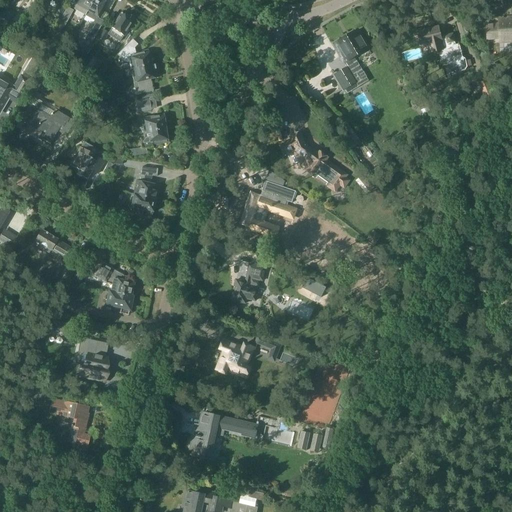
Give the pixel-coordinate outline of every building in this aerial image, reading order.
[(85,14),(93,0),(78,0),(74,8),(85,14)] [(105,1),(102,0),(93,0),(85,14),(96,21),(94,22),(100,26),(103,22),(97,18),(101,10),(100,10),(105,1)] [(54,14),(60,17),(65,9),(58,5),(54,14)] [(58,24),(63,27),(64,27),(73,11),(67,7),(58,24)] [(109,31),(110,31),(108,33),(103,30),(98,38),(103,42),(108,35),(120,43),(124,36),(136,18),(127,12),(125,15),(121,12),(111,28),(109,31)] [(499,26),(487,26),(487,39),(500,39),(500,41),(511,40),(511,18),(499,20),(499,26)] [(91,41),(100,26),(94,22),(85,38),(87,39),(81,50),(86,53),(93,42),(91,41)] [(53,34),(58,37),(63,27),(58,24),(53,34)] [(442,41),(439,27),(418,32),(422,47),(429,45),(431,52),(441,50),(442,52),(440,56),(441,61),(446,60),(447,65),(452,64),(453,69),(458,67),(460,73),(465,71),(467,67),(465,59),(463,57),(460,44),(456,45),(453,35),(445,37),(446,40),(442,41)] [(345,62),(346,62),(348,66),(333,75),(343,92),(359,82),(355,76),(360,73),(351,59),(369,48),(358,30),(334,44),(345,62)] [(133,68),(150,64),(147,50),(146,50),(147,52),(135,54),(134,48),(137,45),(132,40),(117,55),(122,60),(123,60),(124,61),(125,61),(127,61),(128,61),(130,69),(133,68)] [(150,64),(133,68),(139,94),(152,91),(149,79),(158,77),(155,65),(151,66),(150,64)] [(415,65),(413,74),(423,76),(425,66),(415,65)] [(0,111),(1,110),(8,98),(17,103),(29,80),(21,75),(14,87),(0,78),(0,111)] [(29,114),(24,122),(40,132),(42,129),(46,131),(42,139),(50,143),(57,130),(65,135),(72,123),(77,126),(83,116),(75,111),(71,119),(56,110),(54,114),(51,113),(49,116),(37,109),(40,104),(32,100),(25,112),(29,114)] [(148,100),(136,101),(137,112),(150,110),(148,100)] [(141,126),(142,132),(143,132),(164,129),(162,116),(141,119),(142,126),(141,126)] [(337,128),(354,152),(364,145),(347,122),(337,128)] [(120,136),(128,135),(126,127),(119,129),(120,136)] [(166,142),(164,129),(143,132),(144,139),(139,140),(140,148),(128,150),(129,156),(145,154),(145,148),(151,147),(151,145),(166,142)] [(352,177),(327,159),(329,157),(320,150),(318,153),(306,144),(300,131),(290,136),(291,139),(279,144),(284,154),(287,153),(294,169),(295,171),(296,172),(297,173),(299,174),(302,174),(305,172),(306,170),(315,177),(316,176),(329,185),(328,186),(331,187),(332,188),(335,188),(338,187),(340,186),(341,184),(345,187),(352,177)] [(87,179),(91,171),(98,175),(105,161),(95,155),(98,150),(84,142),(70,165),(77,169),(75,172),(77,173),(76,174),(81,176),(87,179)] [(108,163),(104,172),(109,174),(113,165),(108,163)] [(136,181),(133,194),(156,199),(159,185),(152,184),(150,183),(151,180),(148,179),(149,175),(152,176),(157,176),(157,169),(142,167),(141,175),(137,177),(136,181)] [(364,174),(356,181),(359,185),(368,179),(364,174)] [(288,207),(286,206),(285,206),(287,200),(292,202),(295,192),(266,182),(262,195),(251,191),(239,224),(250,228),(249,231),(258,234),(262,222),(264,223),(269,210),(285,215),(288,207)] [(105,184),(100,195),(108,198),(113,187),(105,184)] [(131,198),(129,206),(153,212),(156,199),(133,194),(131,194),(131,198)] [(110,216),(111,215),(113,210),(106,207),(104,211),(103,212),(110,216)] [(55,240),(56,239),(41,230),(34,241),(50,250),(50,249),(63,257),(69,248),(55,240)] [(374,247),(382,236),(374,231),(366,241),(374,247)] [(247,270),(245,281),(236,279),(231,300),(245,303),(246,298),(256,300),(260,280),(262,280),(264,274),(265,274),(267,267),(266,267),(266,266),(253,263),(254,262),(250,261),(248,270),(247,270)] [(105,284),(105,283),(112,284),(110,292),(130,296),(133,283),(127,282),(128,279),(122,278),(122,276),(102,263),(93,277),(105,284)] [(57,283),(65,287),(75,271),(66,266),(60,277),(57,283)] [(78,269),(72,280),(79,284),(86,273),(78,269)] [(326,288),(307,278),(302,287),(321,297),(326,288)] [(130,296),(110,292),(109,291),(108,296),(105,296),(104,300),(107,301),(106,305),(129,310),(132,297),(130,296)] [(73,303),(74,294),(65,292),(61,310),(75,312),(76,304),(73,303)] [(64,324),(53,321),(51,329),(63,331),(64,324)] [(83,365),(80,377),(104,382),(107,370),(105,370),(108,358),(106,358),(95,355),(98,342),(89,340),(86,354),(88,355),(86,365),(83,364),(83,365)] [(222,358),(221,357),(216,370),(225,374),(227,369),(234,372),(233,373),(246,378),(250,368),(245,367),(248,360),(249,360),(254,347),(244,344),(243,348),(236,346),(236,345),(223,340),(220,349),(225,351),(222,358)] [(63,403),(50,400),(47,413),(60,416),(72,419),(70,425),(69,425),(69,427),(70,427),(67,442),(77,444),(76,449),(84,451),(88,436),(82,434),(86,414),(84,413),(86,407),(63,403)] [(210,460),(212,451),(216,433),(222,435),(223,429),(243,434),(243,435),(255,438),(257,426),(219,417),(219,416),(203,413),(200,426),(193,424),(192,428),(196,429),(195,433),(194,433),(193,436),(191,446),(189,456),(210,460)] [(302,432),(298,449),(307,450),(310,433),(302,432)] [(323,436),(314,434),(310,451),(319,453),(323,436)] [(248,497),(250,490),(239,487),(237,494),(248,497)] [(212,511),(214,511),(256,511),(258,508),(247,506),(216,498),(217,493),(202,489),(201,495),(189,492),(186,491),(181,511),(212,511)]
